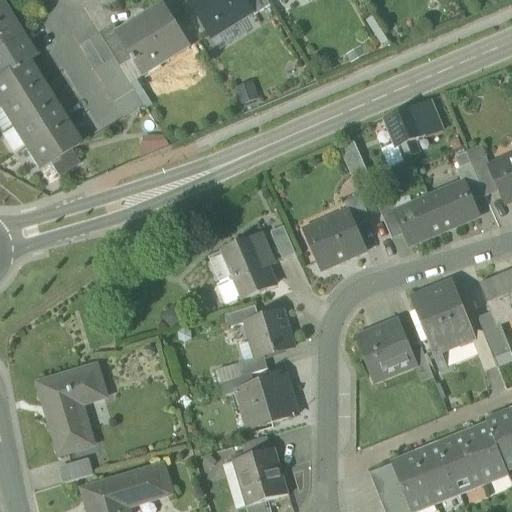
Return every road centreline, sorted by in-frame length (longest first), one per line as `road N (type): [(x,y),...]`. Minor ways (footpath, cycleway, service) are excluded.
road 1 (tertiary): [(0,239),(227,165),(511,43)]
road 2 (residential): [(511,239),(392,273),(326,318),(334,466),(326,511)]
